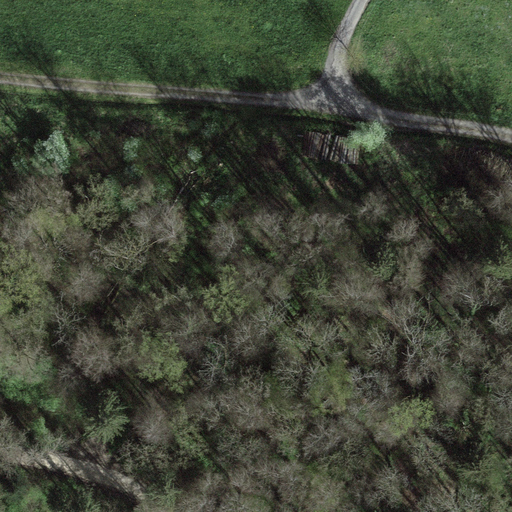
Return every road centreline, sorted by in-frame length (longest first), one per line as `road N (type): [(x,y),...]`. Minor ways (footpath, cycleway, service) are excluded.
road 1 (track): [(0,67),(325,100)]
road 2 (track): [(0,449),(90,467),(183,511)]
road 3 (track): [(325,100),(511,122)]
